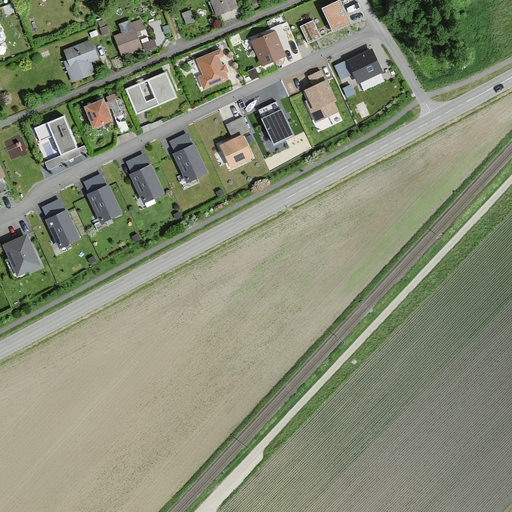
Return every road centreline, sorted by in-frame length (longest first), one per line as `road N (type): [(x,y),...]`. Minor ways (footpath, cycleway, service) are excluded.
road 1 (tertiary): [(0,350),(434,119)]
road 2 (track): [(511,179),(198,511)]
road 3 (residential): [(378,26),(44,186),(0,219)]
road 4 (residential): [(296,0),(0,124)]
